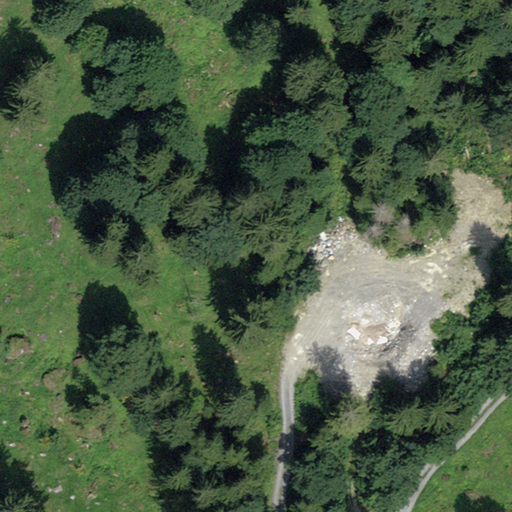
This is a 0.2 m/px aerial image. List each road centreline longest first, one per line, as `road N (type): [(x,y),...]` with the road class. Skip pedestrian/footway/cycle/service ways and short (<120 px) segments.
road 1 (track): [(354,511),(352,469),(392,322)]
road 2 (track): [(511,387),(417,479),(401,511)]
